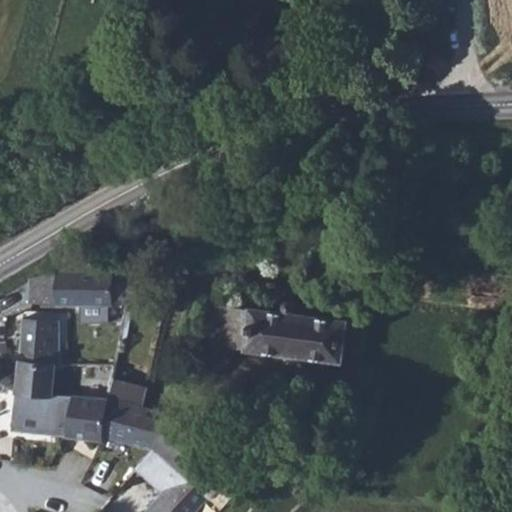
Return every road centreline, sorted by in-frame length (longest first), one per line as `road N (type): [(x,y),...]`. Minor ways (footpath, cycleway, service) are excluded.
road 1 (secondary): [(0,269),(200,149),(291,120),(473,106)]
road 2 (unknown): [(0,449),(129,453)]
